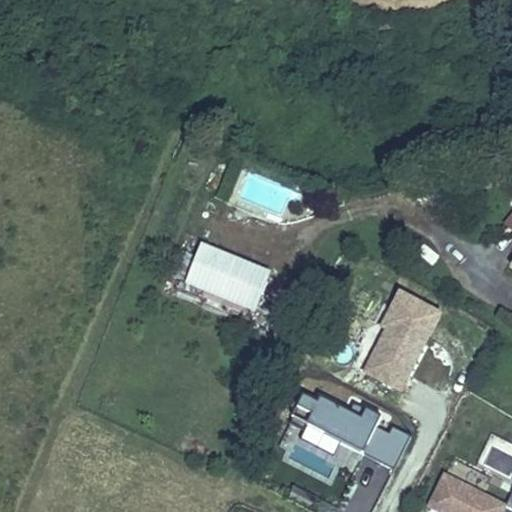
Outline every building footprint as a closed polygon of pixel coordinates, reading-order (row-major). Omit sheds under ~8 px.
[(221,298),(237,261),(202,247),(187,285),(221,298)] [(186,281),(196,257),(180,251),(170,274),(186,281)] [(255,312),(270,275),(237,261),(221,298),(255,312)] [(402,396),(445,316),(404,294),(361,374),(402,396)] [(367,459),(380,433),(384,425),(357,411),(353,420),(325,405),(322,410),(309,403),(295,430),(311,438),(314,432),(347,449),(367,459)] [(412,439),(395,431),(391,439),(379,464),(395,472),(412,439)] [(311,438),(307,446),(340,463),(347,449),(314,432),(311,438)] [(391,439),(380,433),(367,459),(379,464),(391,439)] [(344,511),(371,511),(386,480),(362,470),(344,511)] [(502,511),(505,508),(445,477),(429,508),(437,511),(502,511)]
